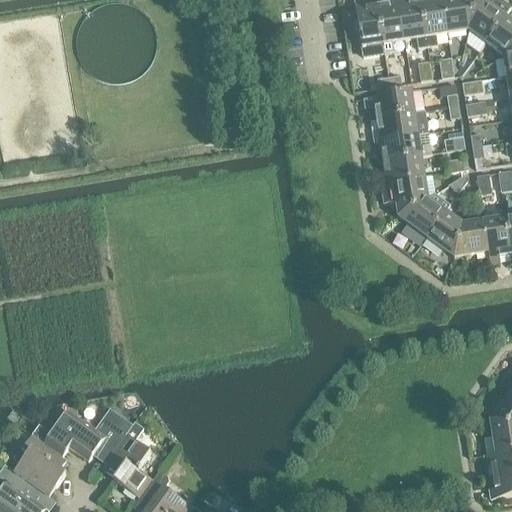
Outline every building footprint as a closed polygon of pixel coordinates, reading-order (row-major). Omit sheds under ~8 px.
[(362,0),(354,0),(363,60),(385,56),(378,8),(364,10),(362,0)] [(391,6),(378,8),(385,56),(394,55),(392,44),(405,42),(398,0),(395,0),(390,1),(391,6)] [(407,3),(406,0),(398,0),(405,42),(416,41),(417,52),(428,50),(426,39),(420,1),(407,3)] [(428,0),(420,1),(426,39),(428,50),(437,49),(435,38),(447,36),(442,5),(443,4),(442,0),(428,0)] [(447,36),(468,33),(476,0),(471,0),(443,4),(442,5),(447,36)] [(498,0),(495,0),(490,9),(477,0),(476,0),(468,33),(486,45),(505,20),(511,10),(498,0)] [(155,54),(156,46),(155,38),(153,31),(149,24),(144,18),(138,13),(131,9),(123,7),(116,6),(108,7),(100,9),(93,13),(87,18),(82,24),(78,31),(76,38),(75,46),(76,54),(78,61),(82,68),(87,74),(93,79),(100,83),(108,85),(115,86),(123,86),(131,83),(138,80),(144,75),(149,69),(153,62),(155,54)] [(511,52),(511,24),(505,20),(486,45),(504,58),(511,52)] [(453,71),(451,61),(439,63),(441,72),(453,71)] [(431,74),(430,64),(418,66),(419,76),(431,74)] [(441,72),(442,82),(454,80),(453,71),(441,72)] [(419,76),(421,85),(433,83),(431,74),(419,76)] [(401,79),(389,81),(390,91),(402,89),(401,79)] [(378,93),(390,91),(389,81),(376,83),(378,93)] [(474,97),(483,95),(481,83),(472,85),(474,97)] [(247,84),(236,86),(240,107),(251,105),(247,84)] [(472,85),(462,86),(464,98),(474,97),(472,85)] [(411,94),(368,101),(369,109),(375,109),(377,122),(424,114),(421,94),(411,95),(411,94)] [(459,109),(457,97),(447,99),(449,111),(459,109)] [(485,105),(475,106),(477,118),(487,117),(486,114),(494,112),(492,104),(485,105)] [(467,120),(477,118),(475,106),(465,108),(467,120)] [(459,109),(449,111),(451,122),(461,121),(459,109)] [(379,135),(374,136),(375,144),(418,137),(418,138),(428,136),(425,114),(424,114),(377,122),(379,135)] [(418,137),(375,144),(376,152),(381,151),(383,165),(421,159),(431,158),(430,147),(420,149),(418,138),(418,137)] [(470,139),(472,150),(482,149),(481,137),(470,139)] [(456,153),(465,152),(463,140),(454,141),(456,153)] [(454,141),(444,143),(446,155),(456,153),(454,141)] [(484,161),(482,149),(472,150),(474,162),(484,161)] [(385,178),(380,179),(381,186),(424,180),(421,159),(383,165),(385,178)] [(459,175),(469,173),(467,161),(457,163),(459,175)] [(457,163),(448,164),(449,176),(459,175),(457,163)] [(511,183),(510,174),(498,176),(500,185),(511,183)] [(490,187),(489,177),(477,179),(478,189),(490,187)] [(424,180),(381,186),(381,187),(383,206),(396,205),(398,219),(435,197),(432,179),(424,180)] [(500,185),(501,195),(511,193),(511,186),(511,183),(500,185)] [(478,189),(480,198),(492,196),(490,187),(478,189)] [(435,197),(398,219),(426,240),(445,214),(450,207),(435,197)] [(445,214),(426,240),(454,260),(463,227),(445,214)] [(505,220),(484,223),(489,255),(488,255),(490,266),(499,265),(498,260),(511,258),(505,220)] [(463,227),(454,260),(488,255),(489,255),(484,223),(463,227)] [(511,427),(511,395),(491,423),(511,427)] [(39,427),(32,438),(62,460),(69,450),(89,464),(94,457),(106,466),(126,438),(133,428),(110,411),(98,428),(85,419),(82,424),(67,413),(51,436),(39,427)] [(511,427),(491,423),(496,456),(496,457),(511,454),(511,427)] [(115,481),(113,483),(139,501),(152,483),(140,474),(141,471),(140,470),(150,455),(135,444),(144,431),(135,425),(133,428),(126,438),(106,466),(104,469),(114,476),(115,481)] [(67,463),(62,460),(32,438),(22,452),(27,456),(15,474),(5,467),(4,468),(49,500),(66,477),(60,473),(67,463)] [(511,476),(511,454),(496,457),(496,456),(484,458),(486,468),(491,467),(493,479),(511,476)] [(0,511),(45,511),(46,511),(30,501),(36,492),(49,500),(4,468),(0,474),(0,480),(7,485),(0,494),(0,511)] [(191,511),(192,511),(163,491),(168,485),(167,480),(159,474),(152,483),(139,501),(132,511),(191,511)] [(491,502),(511,498),(511,476),(493,479),(495,491),(490,492),(491,502)]
